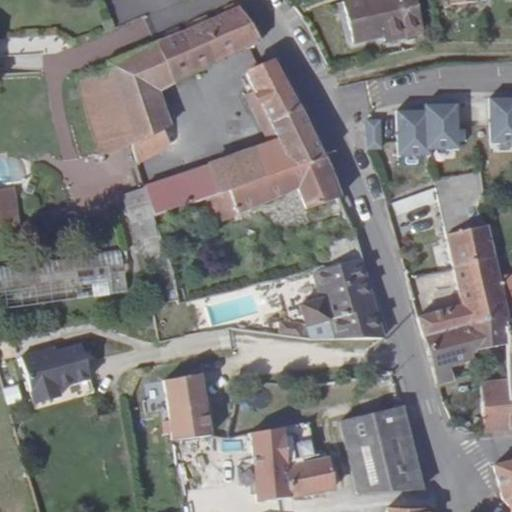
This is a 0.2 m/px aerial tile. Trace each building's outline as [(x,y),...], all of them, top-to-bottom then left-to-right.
[(367,0),(344,7),(352,44),(383,37),(384,42),(423,33),(415,0),(367,0)] [(152,84),(259,40),(236,7),(210,18),(103,62),(105,69),(126,143),(164,128),(152,84)] [(180,204),(225,190),(321,158),(294,103),(272,61),(249,72),(278,139),(182,173),(188,188),(177,193),(180,204)] [(95,152),(126,143),(105,69),(75,77),(95,152)] [(511,98),(490,98),(491,142),(511,141),(511,98)] [(457,147),(456,104),(425,104),(425,110),(396,111),(397,153),(426,153),(426,147),(457,147)] [(378,148),(377,118),(361,119),(361,149),(378,148)] [(135,144),(140,160),(174,148),(169,132),(135,144)] [(303,207),(337,197),(321,158),(225,190),(232,211),(296,190),(303,207)] [(429,180),(431,185),(449,264),(488,255),(482,223),(482,192),(480,169),(429,180)] [(15,184),(0,188),(0,223),(25,217),(15,184)] [(134,232),(150,227),(147,215),(143,202),(122,205),(125,219),(132,219),(134,232)] [(120,242),(0,265),(0,308),(128,284),(120,242)] [(458,303),(415,316),(420,336),(499,314),(488,255),(449,264),(458,303)] [(311,340),(380,340),(362,260),(311,271),(320,306),(301,310),(304,319),(309,340),(311,340)] [(511,292),(511,272),(497,275),(500,294),(511,292)] [(499,314),(420,336),(431,372),(468,362),(467,355),(502,346),(500,319),(500,316),(499,314)] [(511,317),(500,319),(502,346),(503,357),(511,355),(511,317)] [(74,338),(48,345),(38,349),(37,345),(15,351),(29,398),(54,390),(52,381),(84,371),(74,338)] [(505,382),(509,428),(511,427),(511,355),(503,357),(505,382)] [(171,441),(204,435),(192,371),(160,377),(167,420),(171,441)] [(481,386),(484,430),(509,428),(505,382),(481,386)] [(382,491),(382,492),(384,492),(418,489),(412,458),(397,408),(373,413),(377,420),(371,422),(381,483),(382,491)] [(337,421),(354,486),(381,483),(371,422),(377,420),(373,413),(337,421)] [(327,490),(326,484),(323,459),(301,463),(297,433),(248,440),(255,477),(260,511),(276,508),(275,499),(327,490)] [(511,461),(490,467),(499,500),(511,496),(511,461)] [(249,511),(254,511),(260,511),(255,477),(245,479),(249,511)] [(249,511),(245,479),(236,481),(241,511),(249,511)] [(355,492),(382,492),(382,491),(381,483),(354,486),(355,492)] [(511,511),(511,496),(499,500),(511,511)]
